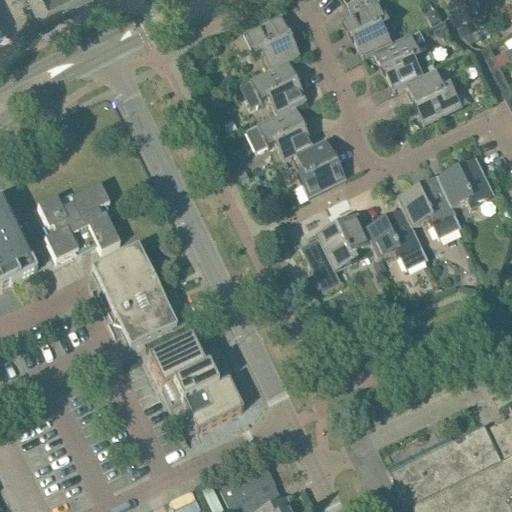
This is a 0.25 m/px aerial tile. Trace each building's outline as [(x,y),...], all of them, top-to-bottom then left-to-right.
[(29,0),(35,12),(50,16),(83,0),(29,0)] [(361,0),(347,7),(354,20),(343,25),(350,38),(352,37),(365,65),(376,60),(394,50),(386,32),(392,29),(381,7),(378,0),(361,0)] [(450,0),(444,3),(453,22),(463,16),(455,0),(450,0)] [(427,18),(432,29),(442,24),(437,13),(427,18)] [(286,34),(288,34),(283,23),(245,41),(256,64),(262,61),(270,77),(289,69),(300,63),(286,34)] [(477,34),(472,37),(467,28),(457,33),(462,42),(469,48),(475,44),(481,41),(477,34)] [(381,71),(382,71),(396,99),(409,93),(409,92),(427,84),(427,83),(433,80),(430,73),(433,70),(436,63),(422,36),(414,40),(394,50),(376,60),(381,71)] [(489,52),(481,56),(492,78),(500,74),(489,52)] [(295,114),(296,114),(306,109),(292,80),(294,79),(289,69),(270,77),(239,92),(249,113),(256,110),(257,111),(268,106),(277,123),(295,114)] [(510,93),(500,74),(492,78),(501,97),(510,93)] [(409,92),(409,93),(422,121),(420,121),(426,133),(465,115),(453,91),(447,94),(439,77),(433,80),(427,83),(427,84),(409,92)] [(511,116),(511,98),(510,93),(501,97),(511,117),(511,116)] [(204,111),(209,122),(218,118),(213,107),(204,111)] [(284,169),(287,168),(296,163),(296,162),(313,154),(299,126),(301,125),(296,114),(295,114),(277,123),(244,138),(254,158),(267,151),(268,154),(275,151),(282,165),(284,169)] [(339,177),(325,148),(313,154),(296,162),(296,163),(304,179),(298,183),(309,205),(346,187),(341,176),(339,177)] [(465,170),(466,172),(438,185),(451,214),(466,207),(469,214),(495,202),(476,164),(465,170)] [(273,179),(289,171),(287,168),(284,169),(282,165),(269,171),(273,179)] [(234,177),(240,189),(249,184),(243,173),(234,177)] [(451,214),(438,185),(437,183),(425,189),(426,191),(398,205),(403,215),(412,232),(427,225),(431,232),(432,232),(438,244),(461,233),(451,214)] [(101,259),(120,250),(103,213),(110,210),(101,191),(60,211),(57,203),(38,212),(52,241),(45,245),(57,268),(96,249),(101,259)] [(0,291),(38,273),(3,201),(0,202),(0,291)] [(412,232),(403,215),(392,221),(392,222),(365,236),(372,251),(378,265),(396,256),(406,276),(428,265),(412,232)] [(328,236),(328,234),(316,240),(318,244),(299,253),(321,298),(341,288),(336,277),(358,266),(355,259),(372,251),(365,236),(358,221),(328,236)] [(176,331),(137,251),(91,274),(130,354),(176,331)] [(148,366),(163,396),(174,390),(197,438),(243,415),(216,360),(205,356),(198,360),(191,345),(148,366)] [(511,511),(511,409),(509,411),(511,417),(511,421),(485,434),(484,432),(389,478),(406,511),(511,511)] [(289,511),(286,504),(281,506),(279,501),(275,491),(276,490),(268,474),(267,475),(266,473),(220,495),(228,511),(239,511),(241,511),(289,511)] [(222,511),(211,490),(201,494),(209,511),(222,511)]
